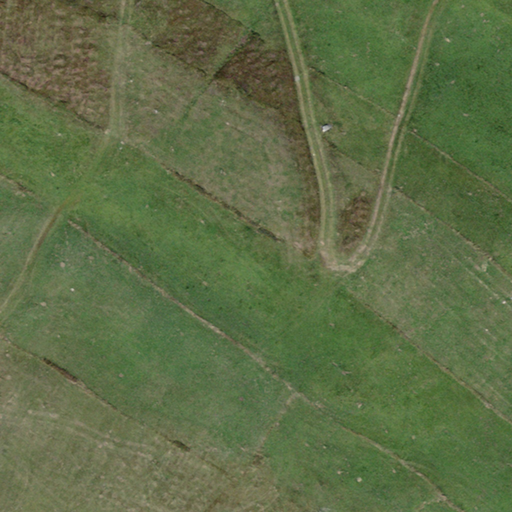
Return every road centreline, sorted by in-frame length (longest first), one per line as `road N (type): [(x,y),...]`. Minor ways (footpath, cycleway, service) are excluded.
road 1 (track): [(447,0),(345,270),(277,0)]
road 2 (track): [(125,0),(112,157),(0,320)]
